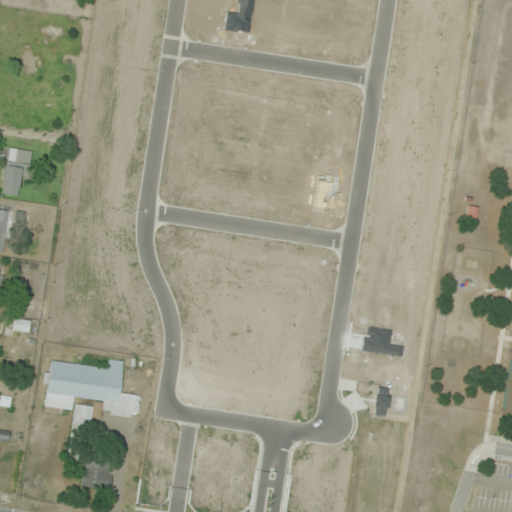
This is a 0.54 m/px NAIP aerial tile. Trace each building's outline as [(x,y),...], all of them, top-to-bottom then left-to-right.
[(33,152),(7,148),(0,194),(17,197),(20,177),(29,178),(33,152)] [(0,252),(7,253),(13,212),(0,210),(0,252)] [(511,325),(501,416),(511,417),(511,325)] [(201,369),(202,362),(170,358),(165,399),(269,412),(273,378),(201,369)] [(50,363),(49,375),(43,374),(42,384),(47,385),(44,407),(72,410),(73,399),(102,401),(100,415),(131,418),(133,396),(119,394),(123,362),(108,360),(107,368),(50,363)] [(74,445),(93,442),(88,405),(70,407),(74,445)] [(195,434),(181,431),(179,443),(193,446),(195,434)] [(81,488),(107,492),(112,465),(86,460),(81,488)]
